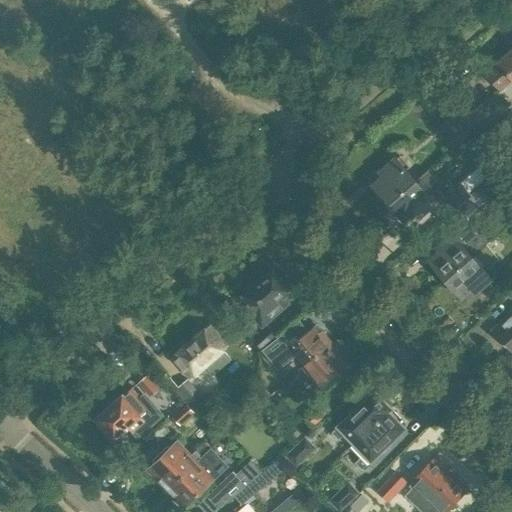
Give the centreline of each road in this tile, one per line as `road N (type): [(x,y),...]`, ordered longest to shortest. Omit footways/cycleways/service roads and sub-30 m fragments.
road 1 (residential): [(4,406),(279,166)]
road 2 (residential): [(511,444),(431,364),(279,166)]
road 3 (residential): [(279,166),(471,0)]
road 4 (residential): [(110,511),(4,406)]
